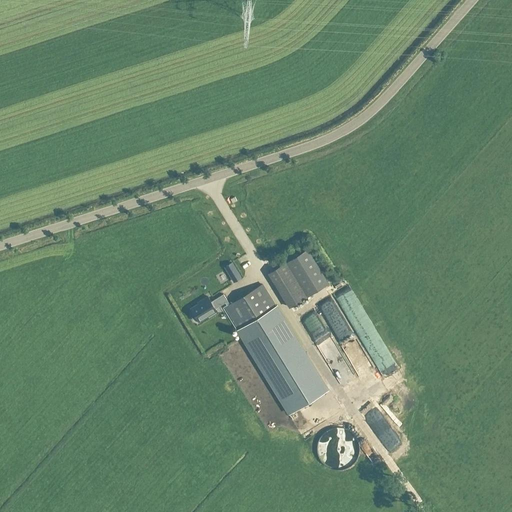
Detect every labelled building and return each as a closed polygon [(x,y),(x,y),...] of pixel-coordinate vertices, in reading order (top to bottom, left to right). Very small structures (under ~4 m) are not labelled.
[(307,248),(286,261),(268,272),(290,306),(328,283),(307,248)] [(325,385),(304,350),(262,283),(229,304),(223,293),(211,301),(207,296),(201,300),(201,301),(191,307),(199,320),(216,310),(215,308),(224,302),(227,305),(225,306),(288,408),(325,385)] [(318,308),(353,375),(372,365),(377,375),(384,371),(379,361),(385,358),(374,338),(357,347),(332,301),(318,308)] [(378,386),(389,379),(386,374),(375,381),(378,386)] [(369,401),(362,405),(376,428),(383,424),(369,401)] [(337,426),(335,433),(343,436),(346,429),(337,426)] [(360,448),(362,457),(372,456),(371,446),(360,448)]
